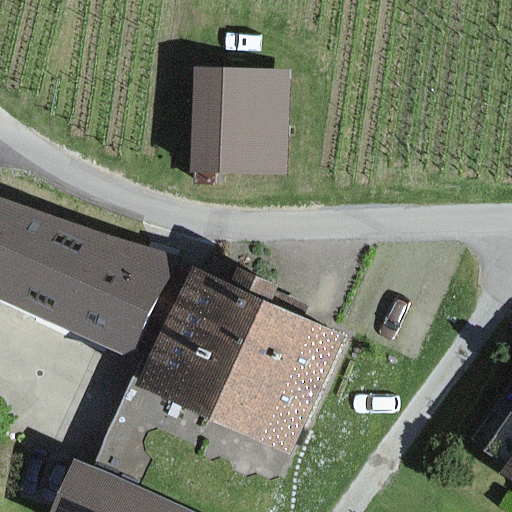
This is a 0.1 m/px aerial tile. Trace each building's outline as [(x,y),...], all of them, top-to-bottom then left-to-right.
[(286,72),(192,71),(190,186),(214,186),(214,174),(285,175),(286,72)] [(0,274),(136,333),(167,255),(0,197),(0,274)] [(182,511),(265,511),(346,334),(272,301),(280,283),(244,267),(237,283),(189,261),(94,474),(182,511)] [(511,380),(511,381),(511,382),(511,406),(481,452),(498,463),(493,471),(511,484),(511,380)] [(182,511),(94,474),(70,464),(49,511),(182,511)]
